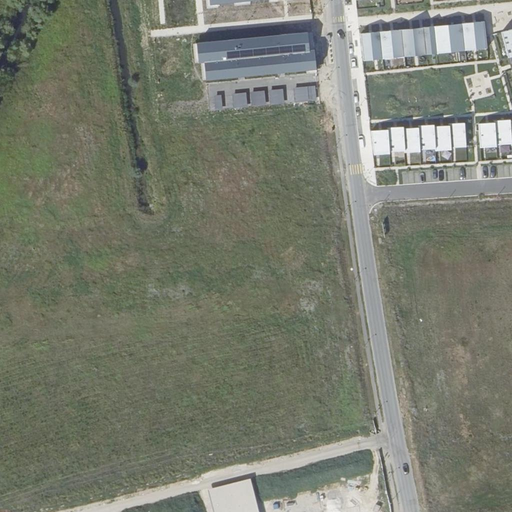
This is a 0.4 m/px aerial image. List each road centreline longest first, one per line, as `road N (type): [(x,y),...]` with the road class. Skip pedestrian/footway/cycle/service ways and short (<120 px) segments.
road 1 (tertiary): [(358,197),(336,0)]
road 2 (tertiary): [(384,363),(358,197)]
road 3 (residential): [(358,197),(511,185)]
road 4 (tertiary): [(410,511),(384,363)]
road 5 (residential): [(384,363),(511,344)]
